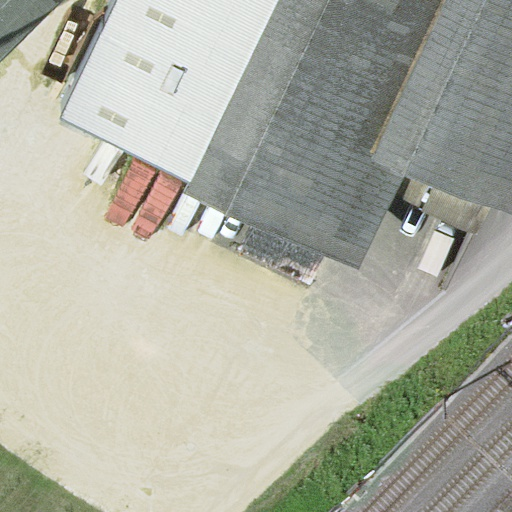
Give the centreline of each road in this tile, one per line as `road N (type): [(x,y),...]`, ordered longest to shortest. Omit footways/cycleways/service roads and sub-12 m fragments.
road 1 (residential): [(511,264),(345,396)]
road 2 (track): [(218,511),(345,396)]
